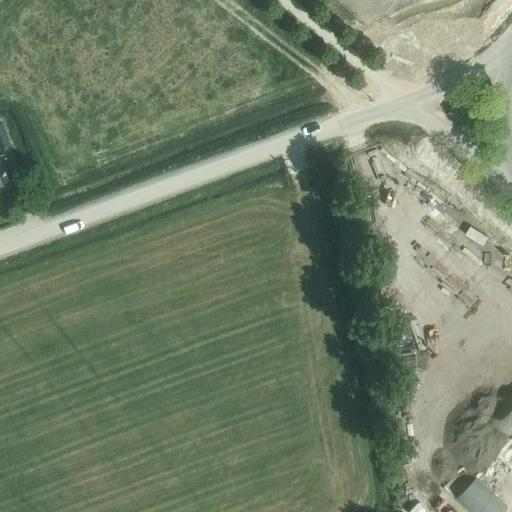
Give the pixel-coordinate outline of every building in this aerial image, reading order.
[(465,122),(476,110),(465,100),(454,113),(465,122)] [(0,122),(0,148),(10,145),(2,122),(0,122)] [(4,156),(0,157),(0,186),(13,182),(4,156)] [(395,233),(419,215),(406,198),(382,216),(395,233)] [(391,250),(372,254),(378,282),(397,278),(391,250)] [(394,311),(402,344),(417,340),(409,307),(394,311)] [(511,511),(481,484),(462,505),(469,511),(511,511)] [(418,503),(409,511),(423,511),(425,511),(418,503)]
